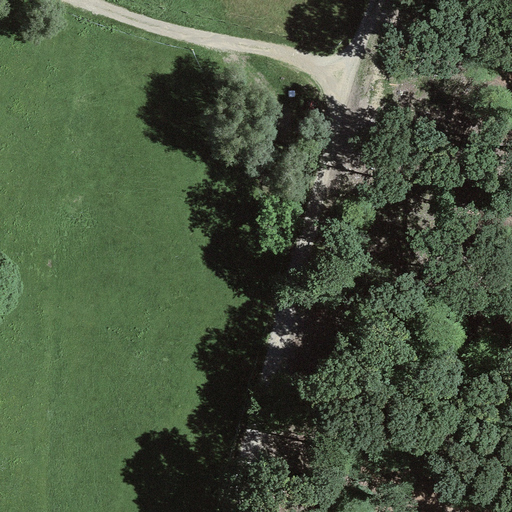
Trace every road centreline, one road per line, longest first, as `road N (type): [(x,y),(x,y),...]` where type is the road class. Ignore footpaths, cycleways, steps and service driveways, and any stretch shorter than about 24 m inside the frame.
road 1 (track): [(234,511),(348,75)]
road 2 (track): [(58,0),(348,75)]
